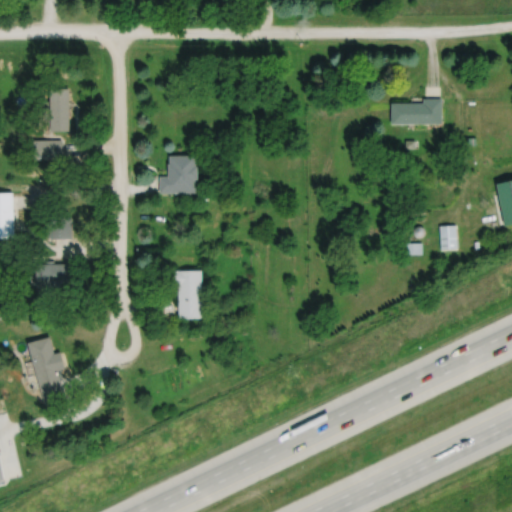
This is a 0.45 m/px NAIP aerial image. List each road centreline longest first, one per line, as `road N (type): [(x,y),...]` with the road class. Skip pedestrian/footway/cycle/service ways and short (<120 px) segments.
road 1 (residential): [(0,33),(444,32),(511,24)]
road 2 (motorway): [(511,334),(143,511)]
road 3 (residential): [(118,33),(121,347)]
road 4 (motorway): [(319,511),(511,418)]
